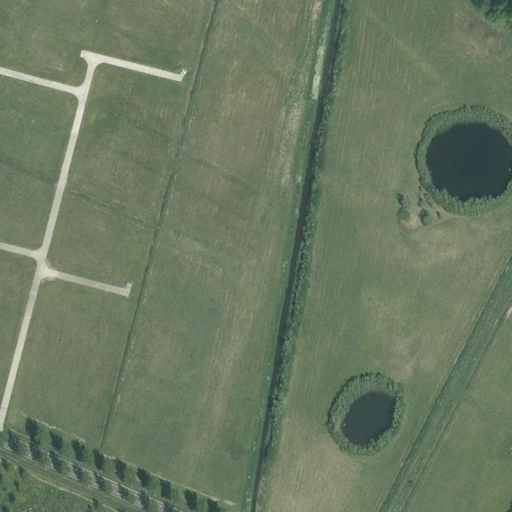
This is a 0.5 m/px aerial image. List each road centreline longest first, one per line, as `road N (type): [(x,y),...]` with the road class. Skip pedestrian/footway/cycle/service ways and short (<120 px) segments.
road 1 (track): [(389,511),(511,275)]
road 2 (tertiary): [(169,511),(0,437)]
